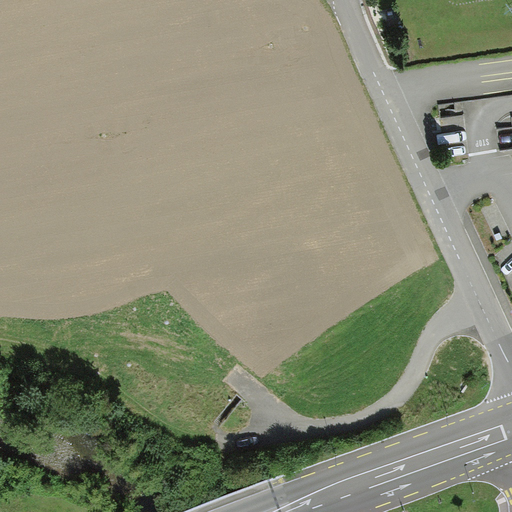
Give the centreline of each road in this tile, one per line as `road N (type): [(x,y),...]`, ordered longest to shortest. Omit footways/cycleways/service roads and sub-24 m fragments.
road 1 (residential): [(511,369),(345,0)]
road 2 (primary): [(281,511),(511,428)]
